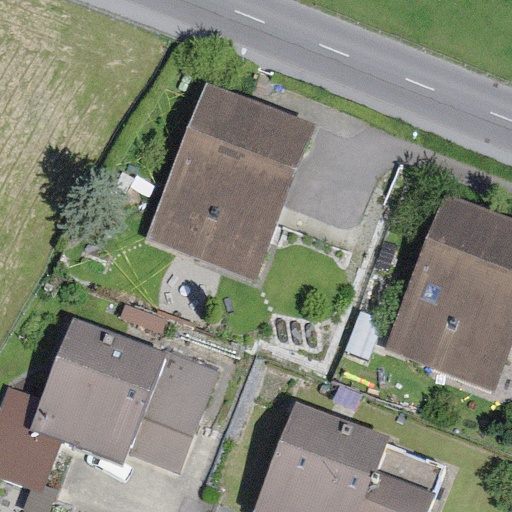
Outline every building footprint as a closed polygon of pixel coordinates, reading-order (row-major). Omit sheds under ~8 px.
[(307,146),(203,104),(147,243),(251,285),(307,146)] [(511,362),(511,240),(442,215),(387,362),(497,402),(511,362)] [(40,415),(7,402),(0,420),(0,490),(41,506),(61,454),(123,478),(129,463),(174,480),(209,391),(70,337),(40,415)] [(385,454),(294,418),(256,511),(361,511),(371,487),(385,454)] [(441,486),(454,454),(401,432),(388,464),(441,486)] [(371,487),(361,511),(425,511),(427,508),(371,487)]
